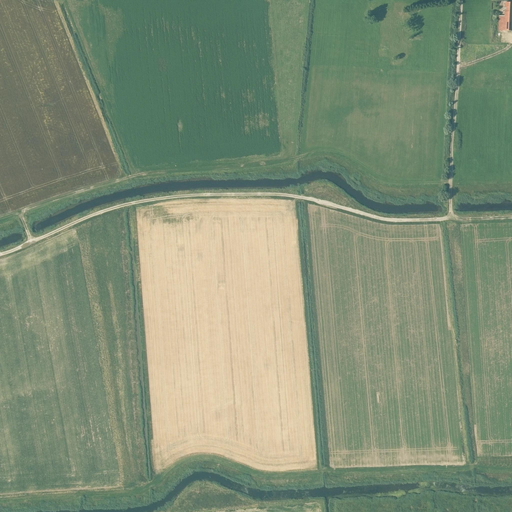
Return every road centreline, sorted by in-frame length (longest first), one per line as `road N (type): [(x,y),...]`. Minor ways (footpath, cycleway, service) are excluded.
road 1 (track): [(511,215),(382,218),(319,186),(300,197),(194,194),(121,205),(0,254)]
road 2 (track): [(460,0),(453,217)]
